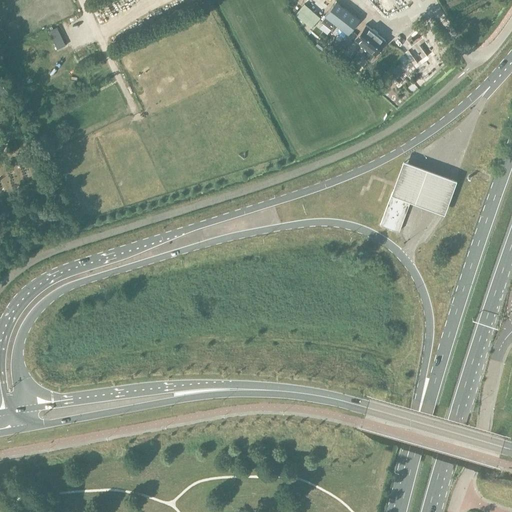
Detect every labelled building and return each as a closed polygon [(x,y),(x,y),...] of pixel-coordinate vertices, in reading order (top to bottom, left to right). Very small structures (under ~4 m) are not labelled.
[(335,2),(324,16),(320,21),(333,31),(337,26),(348,34),(359,20),(335,2)] [(312,3),(308,7),(304,4),(295,14),(311,28),(323,14),(312,3)] [(374,55),(385,41),(365,25),(354,39),(360,44),(356,50),(369,60),(374,55)] [(48,31),(57,49),(66,45),(57,27),(48,31)] [(339,42),(334,48),(342,54),(347,48),(339,42)] [(90,58),(100,54),(96,46),(86,50),(90,58)] [(457,180),(403,161),(391,194),(444,214),(457,180)] [(392,191),(380,224),(399,231),(410,200),(411,198),(392,192),(392,191)]
